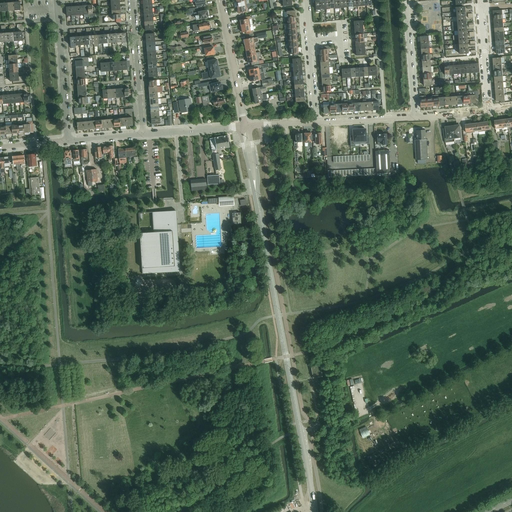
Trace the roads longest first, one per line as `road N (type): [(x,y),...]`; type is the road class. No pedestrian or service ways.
road 1 (tertiary): [(314,511),(255,187)]
road 2 (residential): [(68,141),(57,0)]
road 3 (residential): [(143,134),(132,0)]
road 4 (residential): [(243,126),(220,0)]
